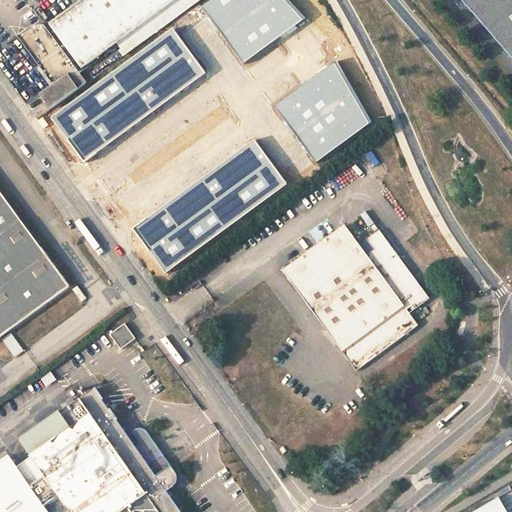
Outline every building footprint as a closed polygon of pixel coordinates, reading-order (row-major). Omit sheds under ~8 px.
[(177,0),(83,0),(49,25),(82,70),(177,0)] [(276,70),(311,50),(292,18),(276,27),(261,0),(232,0),(191,23),(201,41),(220,31),(229,48),(137,99),(147,116),(129,126),(115,101),(139,88),(132,76),(82,104),(96,128),(85,134),(92,146),(99,143),(102,149),(110,144),(121,162),(278,74),(276,70)] [(511,0),(461,0),(511,57),(511,0)] [(82,70),(49,25),(45,28),(78,73),(82,70)] [(78,73),(45,28),(34,36),(32,32),(19,41),(54,89),(68,79),(78,73)] [(317,69),(311,73),(320,85),(326,81),(317,69)] [(77,91),(68,79),(54,89),(41,99),(45,104),(32,114),(37,121),(77,91)] [(0,343),(73,291),(0,193),(0,343)] [(367,260),(345,229),(285,271),(358,372),(417,329),(408,317),(415,313),(417,315),(427,308),(378,238),(366,245),(373,256),(367,260)] [(80,289),(74,293),(83,305),(88,301),(80,289)] [(128,325),(113,335),(123,350),(138,340),(128,325)] [(26,354),(15,337),(4,344),(17,361),(26,354)] [(46,386),(57,380),(53,373),(43,379),(46,386)] [(184,511),(99,386),(74,402),(84,418),(75,425),(36,450),(74,507),(77,511),(184,511)] [(36,450),(75,425),(59,402),(21,427),(36,450)] [(291,436),(285,441),(300,462),(307,457),(291,436)] [(0,511),(66,511),(74,507),(36,450),(22,461),(14,450),(0,459),(0,511)] [(477,511),(510,511),(503,498),(477,511)]
